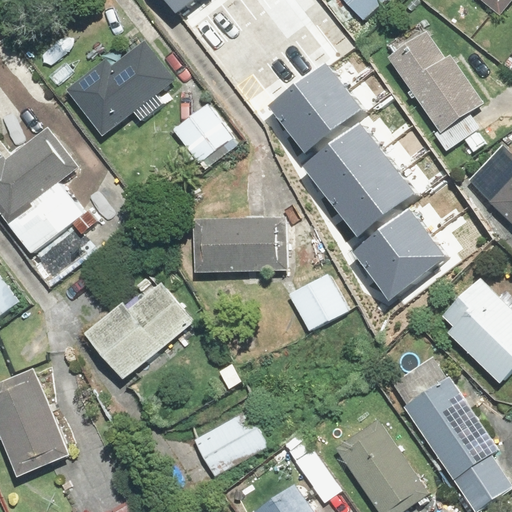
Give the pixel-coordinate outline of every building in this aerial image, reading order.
[(172,0),(185,15),(202,0),(172,0)] [(339,0),(362,23),(384,0),(339,0)] [(484,0),(497,9),(503,0),(484,0)] [(296,33),(324,68),(362,37),(334,2),(296,33)] [(435,38),(396,65),(443,133),(482,107),(435,38)] [(75,93),(105,132),(169,81),(139,43),(75,93)] [(339,58),(282,105),(321,151),(378,105),(339,58)] [(202,160),(229,138),(205,107),(177,128),(202,160)] [(373,122),(314,167),(370,241),(361,255),(399,305),(456,261),(417,209),(431,199),(373,122)] [(0,165),(0,204),(11,220),(78,171),(48,130),(0,165)] [(511,186),(491,209),(511,227),(511,186)] [(201,228),(200,275),(283,278),(285,230),(201,228)] [(0,274),(0,319),(20,307),(0,274)] [(348,319),(327,276),(288,295),(309,339),(348,319)] [(511,314),(482,282),(441,321),(506,388),(511,382),(511,314)] [(96,336),(135,381),(195,329),(155,284),(96,336)] [(373,367),(357,381),(372,398),(388,384),(373,367)] [(497,451),(445,377),(403,406),(455,480),(497,451)] [(38,378),(0,392),(0,423),(24,482),(72,463),(38,378)] [(218,476),(261,453),(234,402),(191,425),(218,476)] [(305,431),(291,442),(308,463),(322,451),(305,431)] [(377,432),(341,456),(378,511),(407,511),(424,501),(377,432)] [(315,511),(307,499),(287,511),(315,511)]
